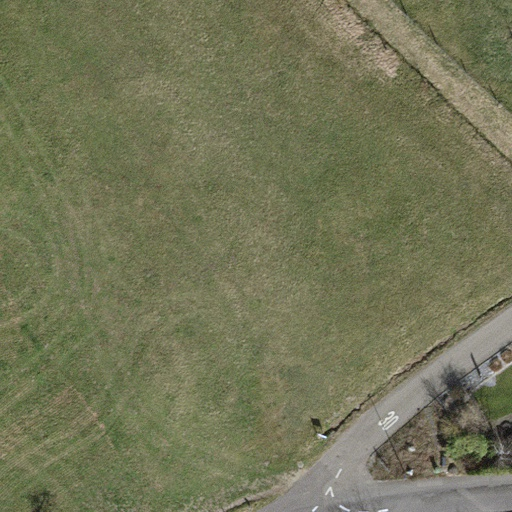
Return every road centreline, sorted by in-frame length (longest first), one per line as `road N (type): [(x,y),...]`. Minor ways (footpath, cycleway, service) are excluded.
road 1 (residential): [(324,511),(339,473),(370,431),(511,324)]
road 2 (residential): [(511,499),(382,511)]
